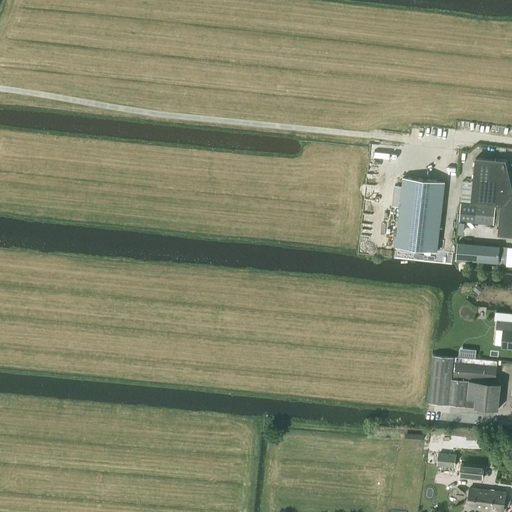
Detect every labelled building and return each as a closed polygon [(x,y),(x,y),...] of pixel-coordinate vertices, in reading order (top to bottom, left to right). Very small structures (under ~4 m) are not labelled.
[(501,205),(498,235),(511,236),(511,185),(506,160),(475,157),(471,203),(501,205)] [(394,186),(392,206),(400,207),(396,247),(438,251),(445,182),(403,177),(402,187),(394,186)] [(494,225),(496,207),(476,205),(474,223),(494,225)] [(498,263),(500,246),(458,243),(456,259),(498,263)] [(477,285),(473,290),(478,294),(483,289),(479,286),(478,285),(477,285)] [(511,347),(511,329),(511,330),(511,323),(497,322),(496,329),(504,329),(502,347),(511,347)] [(459,348),(458,356),(475,357),(476,350),(459,348)] [(453,379),(451,379),(454,357),(433,355),(428,402),(498,410),(501,383),(494,383),(496,367),(455,363),(453,379)] [(439,453),(438,465),(454,467),(455,455),(439,453)] [(461,463),(460,477),(482,479),(483,465),(461,463)] [(504,511),(506,492),(470,488),(468,508),(504,511)]
